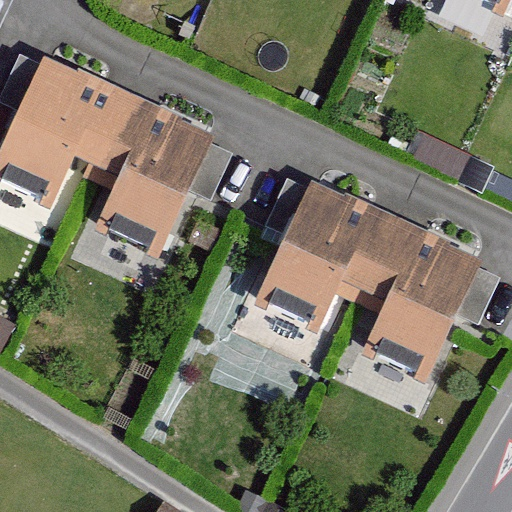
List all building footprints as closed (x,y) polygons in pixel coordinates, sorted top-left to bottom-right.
[(511,0),(474,0),(509,15),(511,7),(511,0)] [(115,111),(31,75),(0,147),(0,192),(45,212),(59,179),(81,189),(115,111)] [(205,149),(115,111),(81,189),(110,201),(95,235),(156,261),(205,149)] [(392,232),(309,196),(260,307),(322,333),(336,300),(359,310),(392,232)] [(482,271),(392,232),(359,310),(387,322),(372,356),(433,383),(482,271)]
